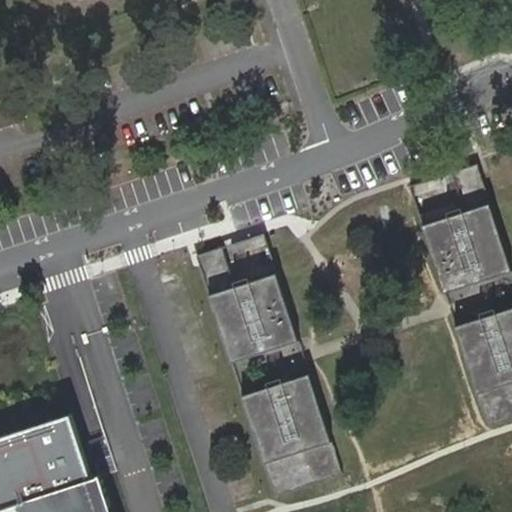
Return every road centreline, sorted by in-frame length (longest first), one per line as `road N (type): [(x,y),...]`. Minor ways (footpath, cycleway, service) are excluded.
road 1 (unclassified): [(0,264),(332,152)]
road 2 (unclassified): [(332,152),(511,84)]
road 3 (unclassified): [(280,0),(332,152)]
